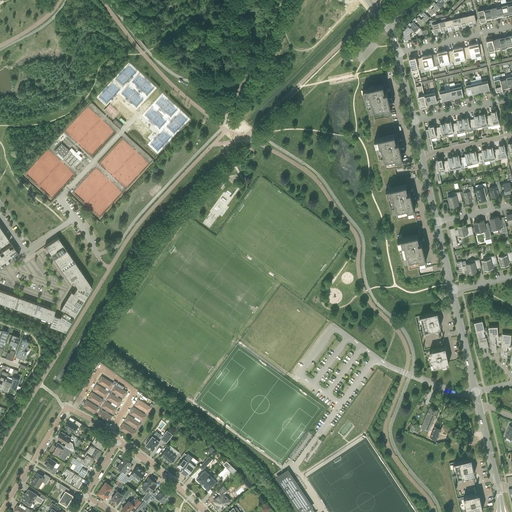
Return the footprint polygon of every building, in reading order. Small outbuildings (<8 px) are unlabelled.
[(433,0),(428,5),(435,11),(440,6),(433,0)] [(501,4),(495,5),(498,17),(501,16),(502,16),(503,15),(503,14),(501,4)] [(428,5),(423,10),(429,16),(435,11),(428,5)] [(495,5),(489,6),(489,8),(490,9),(491,17),(492,18),(494,18),(498,17),(495,5)] [(489,6),(483,8),(484,9),(486,19),(487,19),(490,19),(492,18),(491,17),(490,9),(489,8),(489,6)] [(484,9),(477,11),(480,21),(480,22),(482,21),(486,20),(486,19),(484,9)] [(423,10),(418,15),(424,21),(429,16),(423,10)] [(451,19),(446,20),(448,29),(455,28),(453,19),(452,16),(451,14),(449,16),(450,17),(451,19)] [(474,14),(467,16),(469,24),(476,23),(474,14)] [(418,15),(413,20),(419,26),(424,21),(418,15)] [(467,16),(460,17),(462,26),(469,24),(467,16)] [(441,21),(439,22),(441,31),(444,30),(448,29),(446,20),(445,17),(442,18),(441,18),(441,21)] [(460,17),(453,19),(455,28),(462,26),(460,17)] [(413,20),(408,25),(414,31),(419,26),(413,20)] [(433,29),(430,30),(431,33),(433,33),(437,32),(441,31),(439,22),(436,23),(436,20),(433,21),(433,23),(432,24),(433,29)] [(414,31),(408,25),(402,30),(404,37),(403,38),(404,40),(408,39),(407,39),(411,38),(410,35),(414,31)] [(498,38),(500,48),(506,47),(504,39),(501,39),(501,38),(498,39),(498,38)] [(486,41),(486,42),(488,51),(489,54),(495,52),(495,50),(494,50),(492,41),(492,39),(488,40),(486,41)] [(470,46),(465,47),(468,59),(476,57),(473,44),(470,45),(470,46)] [(473,44),(476,57),(484,55),(481,44),(476,45),(476,44),(473,44)] [(455,50),(450,51),(452,62),(460,60),(457,47),(457,48),(454,49),(455,50)] [(457,47),(460,60),(468,59),(465,47),(461,48),(460,47),(457,48),(457,47)] [(439,53),(434,54),(437,66),(445,64),(442,51),(441,51),(442,52),(439,52),(439,53)] [(442,51),(445,64),(452,62),(450,51),(445,52),(445,51),(442,52),(442,51)] [(423,57),(419,58),(421,69),(429,67),(426,54),(426,55),(423,56),(423,57)] [(426,54),(429,67),(437,66),(434,54),(429,55),(429,54),(426,55),(426,54)] [(421,69),(419,58),(416,59),(415,57),(409,58),(414,82),(421,80),(420,78),(418,70),(421,69)] [(382,74),(360,79),(362,89),(363,90),(364,94),(364,95),(374,139),(374,140),(375,144),(375,145),(383,179),(405,174),(410,173),(410,172),(409,170),(409,166),(404,167),(404,166),(403,162),(402,161),(398,143),(398,142),(397,140),(394,126),(394,125),(391,112),(387,94),(386,92),(386,90),(382,74)] [(499,75),(493,77),(493,80),(496,90),(496,91),(498,90),(502,89),(500,80),(500,79),(499,79),(499,77),(499,75)] [(505,76),(499,77),(499,79),(500,79),(500,80),(502,89),(502,88),(503,88),(506,88),(508,87),(505,76)] [(481,79),(482,82),(484,91),(489,90),(486,78),(481,79)] [(479,92),(482,92),(484,91),(482,82),(481,79),(476,80),(479,92)] [(470,81),(471,84),(473,93),(473,94),(479,92),(476,80),(470,81)] [(470,81),(465,82),(466,85),(466,86),(468,95),(471,94),(473,94),(473,93),(471,84),(470,81)] [(426,105),(424,95),(422,85),(419,86),(418,83),(415,83),(420,107),(426,105)] [(460,83),(454,84),(455,86),(458,97),(459,97),(460,97),(463,96),(461,86),(460,83)] [(444,88),(445,90),(447,100),(452,99),(450,87),(449,86),(444,88)] [(104,109),(114,118),(119,112),(110,104),(104,109)] [(491,115),(488,115),(490,126),(499,124),(496,110),(492,111),(490,112),(491,115)] [(127,112),(119,120),(127,128),(126,129),(142,143),(152,133),(136,118),(135,119),(127,112)] [(483,113),(479,114),(482,126),(482,128),(490,126),(488,115),(485,116),(484,113),(483,113)] [(474,118),(471,119),(474,130),(477,129),(476,127),(482,126),(479,114),(475,115),(473,116),(474,118)] [(466,117),(462,118),(465,132),(474,130),(471,119),(468,120),(467,117),(466,117)] [(457,122),(454,123),(457,134),(465,132),(462,118),(458,119),(456,120),(457,122)] [(449,121),(445,122),(448,134),(453,133),(453,135),(457,134),(454,123),(451,124),(450,121),(449,121)] [(440,126),(437,127),(440,138),(448,136),(448,134),(445,122),(441,123),(439,123),(440,126)] [(428,129),(425,130),(430,151),(434,150),(431,138),(436,137),(436,139),(440,138),(437,127),(434,128),(434,125),(432,125),(428,126),(428,129)] [(61,144),(55,150),(63,157),(68,151),(69,151),(61,144)] [(499,148),(496,149),(498,160),(502,159),(501,157),(506,156),(504,144),(500,145),(498,145),(499,148)] [(490,147),(487,148),(489,159),(489,160),(494,158),(495,160),(498,160),(496,149),(493,150),(492,147),(490,147)] [(482,152),(479,153),(481,164),(482,166),(490,164),(489,160),(489,159),(487,148),(483,149),(481,149),(482,152)] [(243,159),(250,153),(247,150),(240,156),(243,159)] [(68,151),(63,157),(73,167),(80,161),(77,158),(72,153),(71,152),(70,153),(68,151)] [(473,151),(470,152),(472,164),(478,162),(478,164),(481,164),(479,153),(476,153),(475,151),(473,151)] [(465,156),(462,157),(464,167),(468,167),(467,165),(472,164),(470,152),(466,153),(464,153),(465,156)] [(456,155),(453,156),(455,167),(456,169),(461,168),(464,167),(462,157),(459,157),(458,155),(456,155)] [(448,160),(445,161),(447,171),(456,169),(455,167),(453,156),(449,157),(447,157),(448,160)] [(436,163),(433,163),(438,184),(441,184),(439,171),(444,170),(444,172),(447,171),(445,161),(442,161),(441,158),(440,159),(436,160),(436,163)] [(405,174),(383,179),(386,189),(386,190),(387,194),(387,195),(397,239),(397,240),(398,244),(398,245),(406,279),(430,274),(433,273),(433,270),(432,266),(427,267),(427,266),(426,262),(421,243),(421,242),(421,240),(417,226),(417,225),(414,212),(413,206),(410,193),(410,192),(409,192),(409,190),(406,177),(405,174)] [(507,182),(503,183),(504,189),(503,189),(504,194),(511,193),(510,191),(510,189),(511,189),(511,187),(511,186),(511,179),(511,177),(511,178),(507,178),(507,182)] [(497,188),(500,188),(499,181),(495,182),(496,186),(489,187),(491,197),(495,196),(495,197),(498,197),(497,196),(499,195),(497,188)] [(469,189),(462,190),(464,196),(466,203),(470,202),(472,202),(472,201),(471,199),(475,198),(472,186),(468,187),(469,189)] [(487,192),(486,186),(483,187),(476,189),(478,200),(481,199),(482,201),(485,200),(485,199),(486,198),(484,192),(487,191),(487,192)] [(451,193),(447,194),(448,197),(449,202),(450,202),(451,206),(451,207),(452,206),(458,205),(457,202),(458,201),(459,202),(462,201),(460,191),(459,191),(459,192),(451,193)] [(490,219),(489,219),(492,229),(492,232),(498,231),(497,229),(501,228),(502,233),(507,232),(505,222),(504,222),(501,222),(501,219),(499,220),(498,218),(498,217),(494,218),(494,217),(490,217),(490,219)] [(489,234),(489,238),(491,237),(488,223),(484,224),(483,220),(480,221),(480,220),(476,221),(476,222),(473,222),(476,232),(483,230),(484,232),(485,235),(489,234)] [(458,229),(455,230),(457,236),(459,235),(459,236),(463,235),(464,237),(472,235),(473,235),(471,226),(467,227),(466,228),(465,224),(463,225),(463,223),(459,224),(459,226),(458,226),(458,227),(457,227),(458,229)] [(457,236),(455,230),(455,228),(449,229),(450,233),(449,234),(452,247),(458,246),(455,236),(457,236)] [(0,246),(9,240),(5,234),(0,237),(0,246)] [(47,250),(61,241),(58,237),(45,246),(47,245),(49,247),(46,249),(47,250)] [(53,253),(63,245),(61,241),(47,250),(49,252),(51,250),(53,253)] [(5,248),(8,253),(15,249),(11,243),(5,248)] [(63,245),(53,253),(54,255),(52,257),(53,259),(55,257),(66,250),(63,245)] [(2,250),(9,261),(12,259),(8,253),(5,248),(2,250)] [(19,255),(15,249),(8,253),(12,259),(19,255)] [(2,250),(0,251),(0,254),(6,263),(9,261),(2,250)] [(66,250),(55,257),(53,259),(54,260),(57,259),(58,261),(69,254),(66,250)] [(502,256),(498,256),(500,262),(501,266),(502,266),(503,266),(503,267),(507,266),(506,265),(509,265),(508,261),(509,261),(511,260),(511,253),(511,252),(502,254),(502,256)] [(69,254),(58,261),(60,264),(58,265),(59,267),(61,266),(72,258),(69,254)] [(486,259),(482,260),(483,266),(484,270),(485,270),(492,268),(492,265),(493,265),(497,264),(495,255),(494,255),(494,256),(486,258),(486,259)] [(72,258),(61,266),(59,267),(60,269),(62,267),(64,269),(75,262),(72,258)] [(466,265),(463,266),(465,272),(468,271),(469,274),(476,272),(475,269),(477,268),(477,269),(481,268),(479,259),(478,259),(469,261),(470,263),(466,264),(466,265)] [(465,272),(463,266),(462,266),(461,261),(456,262),(458,271),(459,270),(460,275),(465,274),(465,272)] [(75,262),(64,269),(65,272),(63,273),(64,275),(78,266),(75,262)] [(69,278),(80,270),(78,266),(64,275),(66,277),(68,275),(69,278)] [(80,270),(69,278),(71,280),(69,282),(70,284),(73,282),(83,275),(80,270)] [(73,282),(76,286),(86,279),(83,275),(73,282)] [(76,286),(76,287),(92,287),(86,279),(76,286)] [(76,287),(76,288),(87,295),(92,287),(76,287)] [(76,288),(73,293),(84,299),(87,295),(76,288)] [(84,299),(73,293),(70,291),(69,293),(71,295),(70,297),(81,304),(84,299)] [(8,306),(12,294),(8,293),(4,304),(8,306)] [(13,307),(17,296),(12,294),(8,306),(13,307)] [(18,309),(22,298),(17,296),(13,307),(18,309)] [(81,304),(70,297),(68,300),(66,298),(65,300),(79,308),(81,304)] [(22,311),(26,299),(22,298),(18,309),(22,311)] [(27,312),(31,301),(26,299),(22,311),(27,312)] [(64,302),(66,303),(65,306),(76,312),(79,308),(65,300),(64,302)] [(32,314),(36,303),(31,301),(27,312),(32,314)] [(36,316),(41,305),(36,303),(32,314),(36,316)] [(41,318),(45,306),(41,305),(36,316),(41,318)] [(46,319),(50,308),(45,306),(41,318),(46,319)] [(65,306),(63,308),(61,307),(60,309),(63,311),(73,317),(76,312),(65,306)] [(55,310),(50,308),(46,319),(50,321),(51,321),(53,314),(54,314),(55,310)] [(63,311),(60,315),(71,322),(73,317),(63,311)] [(420,315),(420,316),(423,328),(424,330),(424,331),(440,327),(437,312),(420,315)] [(49,325),(54,327),(58,316),(54,314),(53,314),(51,321),(50,321),(49,325)] [(60,316),(65,331),(71,322),(60,315),(60,316)] [(54,327),(65,331),(60,316),(58,316),(54,327)] [(482,346),(482,348),(488,347),(486,337),(482,338),(480,331),(485,330),(482,320),(473,322),(479,348),(480,348),(480,347),(482,346)] [(490,348),(496,348),(495,343),(494,343),(494,337),(498,336),(497,326),(488,327),(490,349),(490,348)] [(0,355),(8,333),(2,330),(2,331),(0,330),(0,331),(2,332),(0,336),(0,355)] [(503,357),(507,358),(508,351),(505,351),(506,344),(510,344),(511,334),(502,333),(500,355),(500,356),(501,355),(503,355),(503,357)] [(7,353),(5,358),(11,361),(13,355),(18,343),(17,343),(17,342),(18,342),(19,339),(18,339),(18,336),(12,334),(8,344),(12,345),(10,349),(12,350),(11,354),(7,353)] [(21,340),(16,356),(20,358),(23,359),(24,356),(26,352),(29,350),(27,346),(29,343),(25,339),(24,340),(22,339),(21,340)] [(449,363),(445,347),(429,350),(433,367),(449,363)] [(1,393),(2,390),(6,380),(8,373),(2,372),(2,371),(0,376),(0,379),(2,380),(1,383),(0,382),(0,391),(1,392),(1,393)] [(11,382),(9,386),(10,386),(15,388),(17,382),(18,380),(19,379),(20,376),(16,375),(16,374),(14,374),(13,377),(11,382)] [(114,381),(112,383),(102,377),(98,382),(109,389),(111,390),(116,382),(114,381)] [(6,380),(2,390),(8,392),(10,386),(9,386),(11,382),(6,380)] [(116,386),(117,383),(116,382),(111,390),(112,391),(123,398),(127,392),(116,386)] [(109,389),(107,391),(97,385),(93,390),(104,397),(106,398),(111,390),(109,389)] [(111,394),(112,391),(111,390),(106,398),(107,399),(118,406),(122,400),(111,394)] [(104,397),(102,399),(92,393),(88,398),(99,405),(101,406),(106,398),(104,397)] [(106,402),(107,399),(106,398),(101,406),(102,407),(113,414),(117,408),(106,402)] [(151,404),(149,406),(138,400),(135,405),(146,412),(148,413),(151,408),(151,407),(153,405),(151,404)] [(99,405),(97,407),(87,401),(83,406),(96,414),(101,406),(99,405)] [(101,410),(102,407),(101,406),(96,414),(108,422),(112,416),(101,410)] [(428,431),(431,424),(432,424),(435,416),(437,410),(430,407),(427,413),(421,428),(428,430),(428,431)] [(146,412),(144,414),(133,408),(130,413),(141,420),(143,421),(146,416),(146,415),(148,413),(146,412)] [(141,420),(139,422),(128,416),(125,421),(136,428),(138,429),(141,424),(141,423),(143,421),(141,420)] [(76,421),(74,424),(69,420),(65,427),(74,432),(78,426),(79,427),(81,424),(76,421)] [(136,428),(134,430),(123,424),(120,429),(133,437),(136,432),(136,431),(138,429),(136,428)] [(443,424),(441,428),(444,429),(443,432),(448,434),(451,427),(449,427),(449,426),(448,426),(443,424)] [(434,425),(430,437),(436,440),(441,428),(434,425)] [(166,443),(172,435),(167,431),(163,436),(161,435),(159,437),(158,437),(157,437),(156,438),(152,436),(150,439),(149,438),(147,441),(148,442),(145,445),(152,450),(155,447),(157,445),(157,444),(161,439),(166,443)] [(69,441),(71,438),(62,432),(61,432),(60,432),(59,434),(59,436),(58,438),(66,443),(64,446),(74,452),(75,453),(76,451),(74,449),(73,443),(69,441)] [(103,442),(105,439),(98,434),(92,443),(102,449),(106,443),(103,442)] [(57,445),(56,447),(53,444),(49,450),(58,456),(62,459),(65,454),(68,456),(70,453),(72,455),(74,452),(64,446),(63,449),(57,445)] [(97,457),(101,451),(91,445),(85,454),(93,458),(94,456),(97,457)] [(170,464),(176,456),(167,448),(161,457),(170,464)] [(190,461),(193,457),(188,453),(186,455),(183,460),(177,466),(180,469),(182,467),(183,469),(180,472),(186,477),(195,465),(190,461)] [(91,461),(93,458),(85,454),(84,457),(85,458),(84,460),(82,459),(80,462),(73,458),(88,467),(89,464),(91,465),(93,462),(91,461)] [(53,467),(56,462),(48,457),(44,463),(48,465),(46,468),(55,474),(57,471),(56,469),(53,467)] [(127,458),(126,458),(125,457),(118,466),(123,470),(116,479),(121,482),(122,481),(126,475),(128,473),(125,470),(131,462),(130,461),(127,458)] [(202,470),(212,459),(209,457),(199,467),(202,470)] [(86,469),(88,467),(73,458),(70,462),(76,466),(73,470),(84,476),(87,470),(86,469)] [(458,477),(474,474),(471,458),(454,462),(458,477)] [(230,464),(226,468),(232,474),(236,470),(230,464)] [(139,480),(145,473),(137,467),(132,474),(130,477),(129,478),(126,475),(122,481),(125,484),(128,480),(129,481),(132,478),(133,479),(135,477),(139,480)] [(79,480),(81,477),(67,468),(65,472),(69,474),(65,480),(70,483),(72,480),(75,482),(74,485),(78,488),(82,482),(79,480)] [(208,489),(216,481),(205,471),(197,479),(201,483),(204,485),(208,489)] [(44,474),(43,477),(37,473),(31,483),(38,488),(42,482),(46,484),(50,477),(44,474)] [(300,511),(311,511),(314,511),(289,474),(280,481),(300,511)] [(151,478),(151,479),(149,477),(142,487),(148,492),(149,490),(151,492),(156,485),(154,484),(155,482),(154,481),(154,479),(152,478),(151,478)] [(112,484),(111,486),(106,482),(103,486),(102,486),(100,489),(101,490),(98,493),(105,498),(110,490),(113,491),(112,492),(113,492),(117,485),(114,483),(113,485),(112,484)] [(65,492),(60,501),(66,505),(72,496),(67,493),(69,490),(63,485),(61,489),(65,492)] [(223,493),(226,490),(223,486),(217,492),(219,495),(213,501),(214,501),(213,501),(216,504),(215,505),(216,506),(216,507),(216,508),(217,509),(218,510),(219,509),(220,510),(224,506),(226,505),(230,501),(223,493)] [(166,498),(170,494),(163,487),(158,494),(155,492),(151,496),(150,497),(156,502),(158,502),(160,500),(162,502),(163,502),(164,502),(167,499),(167,498),(166,498)] [(41,503),(43,499),(39,497),(28,490),(24,497),(23,498),(22,500),(21,501),(32,507),(33,507),(34,505),(34,504),(32,503),(34,499),(41,503)] [(121,491),(120,491),(119,490),(119,491),(118,491),(117,491),(111,500),(112,501),(115,504),(115,503),(117,504),(123,495),(121,493),(121,492),(121,491)] [(146,502),(150,497),(151,496),(147,493),(142,498),(144,500),(146,502)] [(463,497),(466,511),(472,511),(483,510),(479,493),(463,497)] [(136,508),(141,502),(137,498),(133,504),(129,501),(122,509),(125,511),(128,511),(134,505),(136,508)] [(147,503),(146,502),(144,500),(137,508),(140,511),(139,511),(142,511),(144,510),(142,509),(147,503)] [(58,511),(60,508),(52,503),(49,508),(51,509),(50,511),(50,510),(48,511),(58,511)] [(263,511),(265,511),(271,508),(267,503),(261,508),(263,511)]
